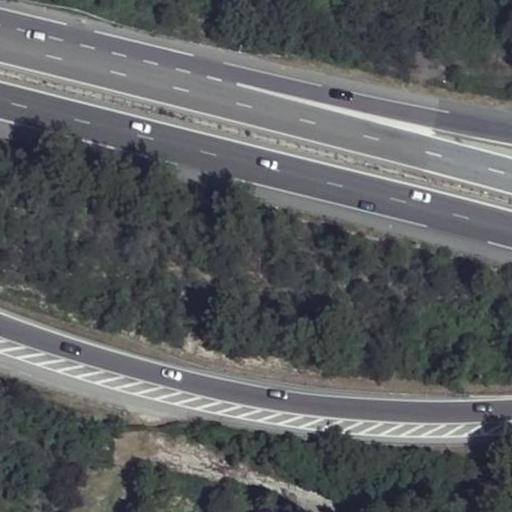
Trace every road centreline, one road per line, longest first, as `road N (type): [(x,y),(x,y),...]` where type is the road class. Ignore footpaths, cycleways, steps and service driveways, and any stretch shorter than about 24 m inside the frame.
road 1 (motorway): [(0,97),(511,229)]
road 2 (motorway): [(0,322),(288,402),(511,415)]
road 3 (motorway): [(511,173),(251,102)]
road 4 (motorway): [(511,131),(343,98),(251,102)]
road 5 (motorway): [(251,102),(0,38)]
